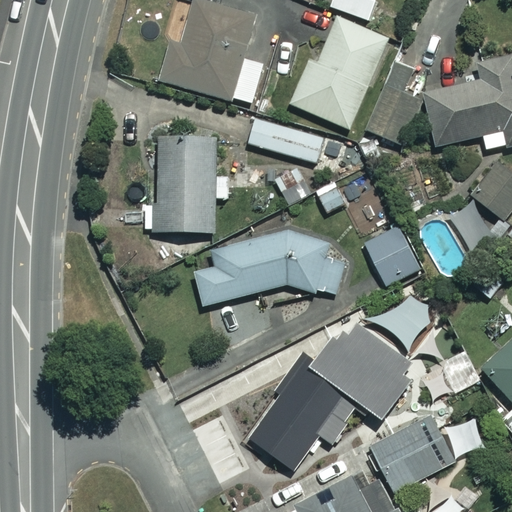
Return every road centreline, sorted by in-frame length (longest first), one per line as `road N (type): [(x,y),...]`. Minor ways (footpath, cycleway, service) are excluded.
road 1 (secondary): [(60,0),(21,224),(24,438)]
road 2 (residential): [(173,511),(143,451),(129,441),(24,438)]
